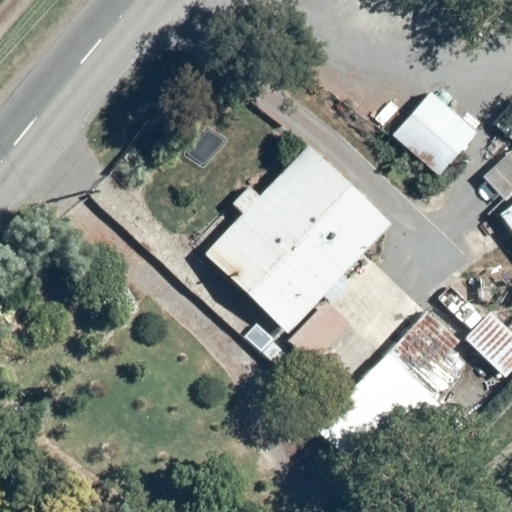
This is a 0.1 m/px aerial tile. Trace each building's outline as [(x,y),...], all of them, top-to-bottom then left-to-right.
[(477,129),(427,86),(392,128),(442,171),(477,129)] [(310,141),(197,254),(304,360),(345,320),(318,294),(391,221),(310,141)] [(511,202),(501,210),(511,225),(511,202)] [(511,331),(486,308),(460,337),(501,374),(511,361),(511,331)] [(466,361),(423,316),(305,429),(356,481),(437,403),(429,396),(466,361)] [(242,427),(135,323),(100,359),(105,365),(60,412),(124,474),(169,428),(206,464),(242,427)]
